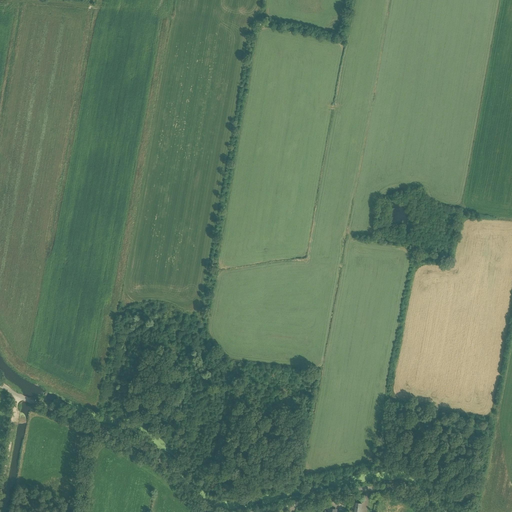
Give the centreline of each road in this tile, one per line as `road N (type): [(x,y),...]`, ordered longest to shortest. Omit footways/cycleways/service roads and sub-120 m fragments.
road 1 (unclassified): [(212,511),(144,450),(0,385)]
road 2 (unclassified): [(433,511),(390,487),(253,511)]
